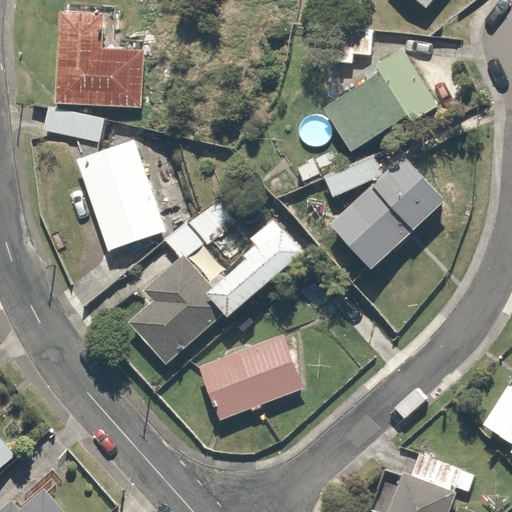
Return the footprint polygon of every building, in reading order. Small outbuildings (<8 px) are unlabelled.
[(413,0),(434,16),(446,0),(413,0)] [(58,105),(145,111),(149,50),(109,55),(113,9),(66,10),(58,105)] [(357,56),(374,58),(378,31),(358,29),(356,38),(333,36),(330,61),(357,64),(357,56)] [(409,47),(328,111),(359,154),(412,117),(421,127),(446,109),(409,47)] [(103,116),(52,108),(48,134),(99,142),(103,116)] [(109,252),(171,222),(144,138),(78,159),(109,252)] [(450,209),(406,161),(333,223),(377,270),(450,209)] [(225,234),(209,211),(169,240),(185,263),(225,234)] [(231,312),(196,256),(142,295),(164,316),(143,340),(172,373),(231,312)] [(311,393),(290,336),(205,365),(228,419),(311,393)] [(511,384),(490,425),(511,437),(511,384)] [(0,477),(18,463),(0,441),(0,477)] [(452,511),(460,493),(401,471),(379,511),(452,511)] [(63,511),(48,493),(25,511),(19,511),(14,504),(3,511),(63,511)]
